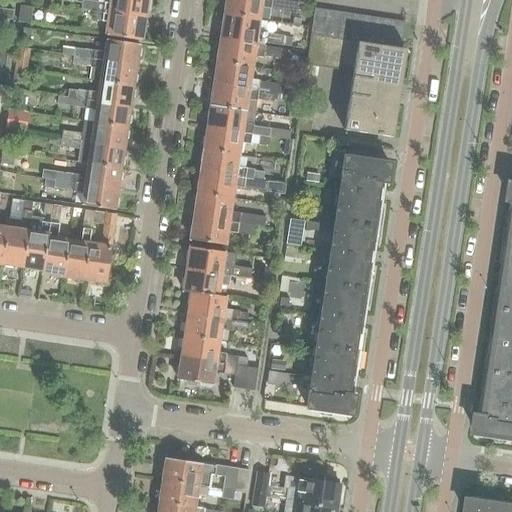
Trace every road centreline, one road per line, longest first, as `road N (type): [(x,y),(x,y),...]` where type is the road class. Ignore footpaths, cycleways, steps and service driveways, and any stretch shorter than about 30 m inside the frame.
road 1 (primary): [(420,456),(482,49),(497,0)]
road 2 (primary): [(466,0),(397,453)]
road 3 (residential): [(432,16),(367,448)]
road 4 (residential): [(451,460),(511,62)]
road 5 (residential): [(135,334),(186,0)]
road 6 (residential): [(367,448),(124,413)]
road 7 (residential): [(135,334),(0,314)]
